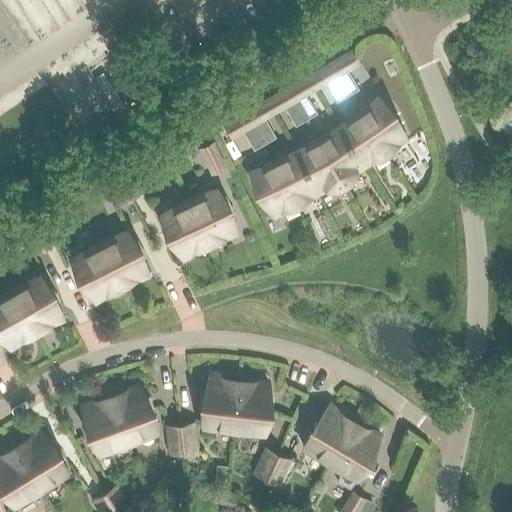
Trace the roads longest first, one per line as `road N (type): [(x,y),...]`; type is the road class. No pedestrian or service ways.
road 1 (residential): [(0,411),(119,352),(231,341),(350,374),(457,442)]
road 2 (unclassified): [(457,442),(477,346),(476,249),(459,153),(409,32)]
road 3 (residential): [(395,4),(207,121)]
